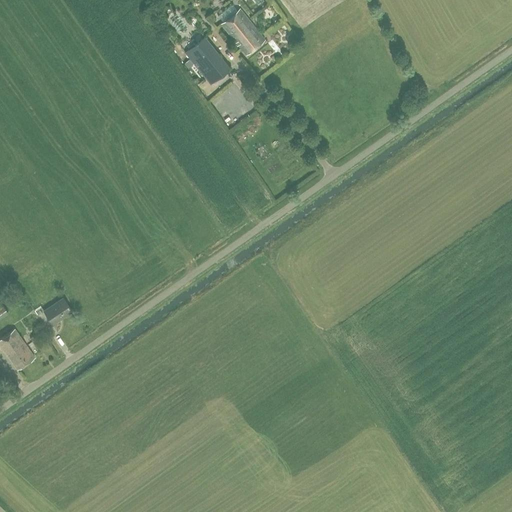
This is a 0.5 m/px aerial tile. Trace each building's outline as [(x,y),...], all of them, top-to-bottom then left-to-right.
[(246,55),(265,40),(241,9),(222,23),(246,55)] [(185,34),(192,28),(179,13),(172,19),(185,34)] [(211,83),(230,68),(204,37),(185,52),(211,83)] [(71,311),(62,298),(50,306),(44,311),(53,324),(71,311)] [(0,302),(0,317),(8,311),(1,302),(0,302)] [(0,344),(17,369),(34,357),(15,329),(0,338),(0,344)]
